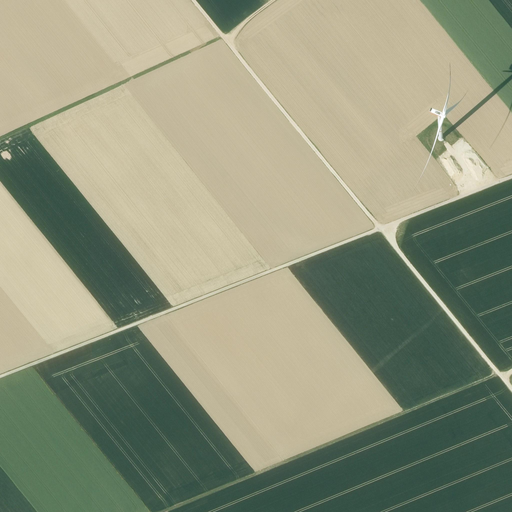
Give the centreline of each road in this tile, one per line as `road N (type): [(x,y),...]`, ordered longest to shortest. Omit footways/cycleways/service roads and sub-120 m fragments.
road 1 (track): [(511,178),(0,376)]
road 2 (track): [(194,0),(498,374)]
road 3 (track): [(163,511),(498,374)]
road 4 (track): [(0,139),(225,37),(275,0)]
